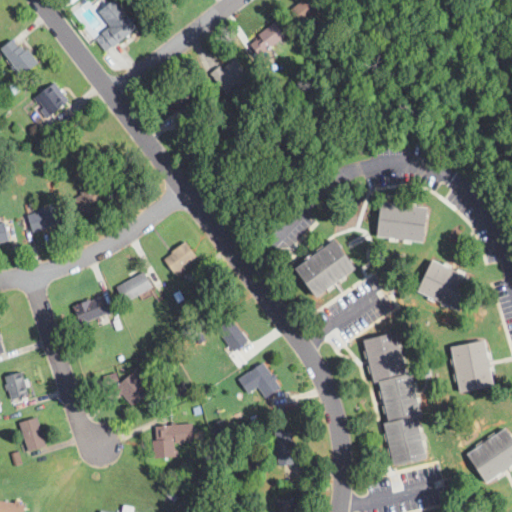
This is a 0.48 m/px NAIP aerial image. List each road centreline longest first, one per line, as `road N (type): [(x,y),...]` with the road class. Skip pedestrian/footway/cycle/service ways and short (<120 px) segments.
road 1 (residential): [(339,511),(337,415),(309,353),(39,0)]
road 2 (residential): [(246,269),(337,178),(402,167),(436,175),(479,213),(511,276)]
road 3 (residential): [(183,188),(94,252),(0,280)]
road 4 (residential): [(34,273),(83,429),(106,447)]
road 5 (residential): [(233,0),(112,94)]
